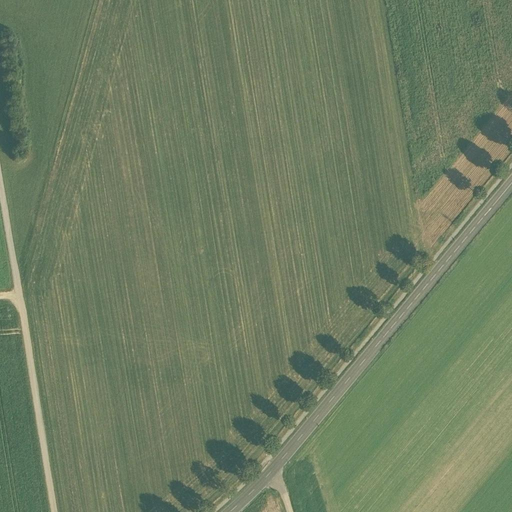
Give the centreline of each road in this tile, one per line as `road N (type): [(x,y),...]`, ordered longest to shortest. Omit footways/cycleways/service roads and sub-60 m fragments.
road 1 (secondary): [(272,465),(511,180)]
road 2 (track): [(53,511),(0,195)]
